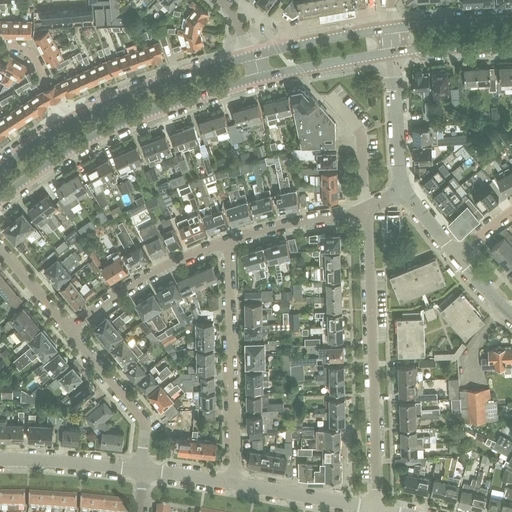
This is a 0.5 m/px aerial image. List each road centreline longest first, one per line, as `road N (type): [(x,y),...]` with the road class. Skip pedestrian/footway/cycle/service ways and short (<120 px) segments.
road 1 (residential): [(377,510),(367,208)]
road 2 (primary): [(0,200),(96,135),(258,78)]
road 3 (residential): [(232,483),(226,242)]
road 4 (primary): [(250,56),(66,123)]
road 5 (residential): [(70,330),(118,292),(226,242)]
road 6 (unclassified): [(142,470),(139,413),(70,330)]
road 7 (unclassified): [(377,510),(232,483)]
road 8 (residential): [(226,242),(367,208)]
road 9 (primary): [(390,29),(250,56)]
road 10 (unclassified): [(142,470),(0,461)]
road 11 (residential): [(401,192),(392,52)]
road 12 (primary): [(258,78),(392,52)]
road 13 (primary): [(511,19),(390,29)]
road 14 (primary): [(392,52),(511,44)]
